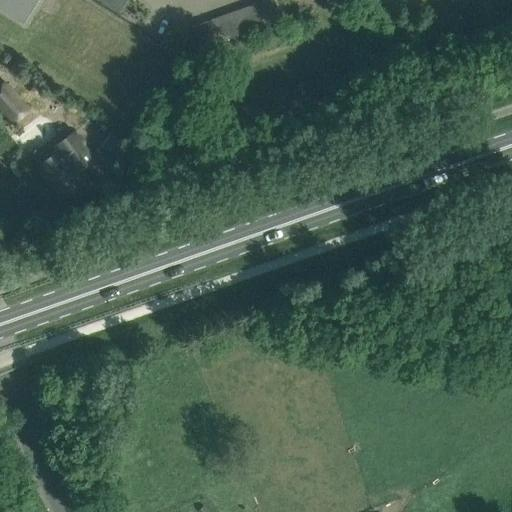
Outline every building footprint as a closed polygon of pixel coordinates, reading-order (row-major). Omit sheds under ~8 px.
[(114,0),(111,6),(120,12),(127,0),(114,0)] [(254,4),(263,29),(273,25),(264,0),(254,4)] [(264,0),(273,25),(285,21),(277,0),(264,0)] [(244,7),(252,32),(263,29),(254,4),(244,7)] [(244,7),(234,11),(242,36),(252,32),(244,7)] [(242,36),(234,11),(224,15),(232,40),(242,36)] [(213,18),(222,43),(232,40),(224,15),(213,18)] [(203,22),(212,47),(222,43),(213,18),(203,22)] [(193,25),(202,50),(212,47),(203,22),(193,25)] [(5,80),(0,84),(0,109),(8,118),(25,101),(5,80)] [(105,141),(101,147),(120,159),(114,165),(127,175),(136,164),(129,159),(141,141),(116,124),(105,141)] [(84,181),(81,177),(97,164),(73,132),(57,145),(60,149),(40,165),(63,197),(84,181)]
